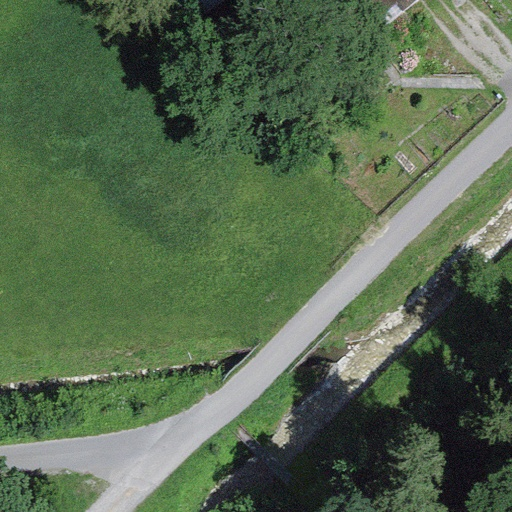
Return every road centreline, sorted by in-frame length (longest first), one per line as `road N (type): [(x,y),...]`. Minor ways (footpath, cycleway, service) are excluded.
road 1 (unclassified): [(511,127),(262,374),(185,437)]
road 2 (unclassified): [(0,463),(185,437)]
